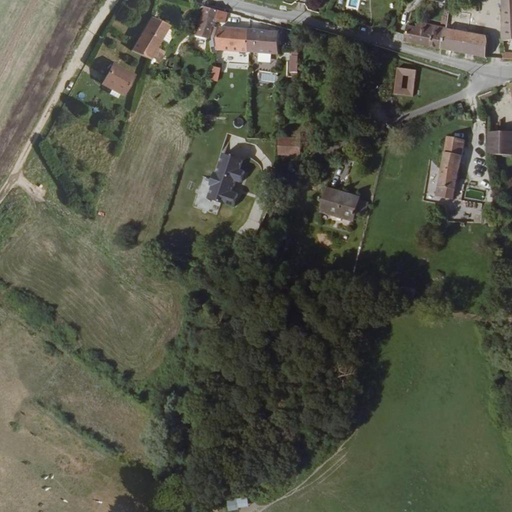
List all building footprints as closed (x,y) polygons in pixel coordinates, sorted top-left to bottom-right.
[(511,0),(499,0),(501,25),(502,40),(511,38),(511,0)] [(224,22),(226,13),(203,7),(195,37),(209,39),(212,27),(214,27),(216,21),(224,22)] [(149,17),(132,51),(153,62),(157,56),(152,54),(166,26),(149,17)] [(390,25),(386,37),(392,39),(396,27),(390,25)] [(406,42),(443,49),(447,30),(429,26),(428,32),(421,31),(421,29),(417,28),(416,30),(409,28),(406,42)] [(219,29),(217,51),(278,56),(279,33),(248,30),(219,29)] [(447,30),(443,49),(487,59),(490,42),(489,37),(447,30)] [(298,56),(289,56),(289,72),(297,72),(298,56)] [(119,96),(129,76),(109,65),(99,86),(119,96)] [(209,80),(217,82),(220,69),(212,67),(209,80)] [(414,97),(416,70),(397,69),(395,95),(414,97)] [(511,134),(491,134),(490,157),(511,156),(511,134)] [(440,199),(452,202),(465,142),(448,138),(439,186),(443,187),(440,199)] [(300,155),(300,140),(279,139),(278,155),(300,155)] [(208,197),(234,205),(238,192),(232,190),(235,180),(241,182),(245,171),(240,170),(243,160),(222,153),(216,173),(214,172),(210,184),(212,185),(208,197)] [(340,155),(334,174),(344,177),(350,158),(340,155)] [(435,195),(435,181),(427,181),(426,195),(435,195)] [(359,199),(327,189),(320,212),(353,222),(359,199)] [(254,206),(245,225),(255,230),(264,211),(254,206)] [(227,510),(247,507),(246,496),(225,499),(227,510)]
